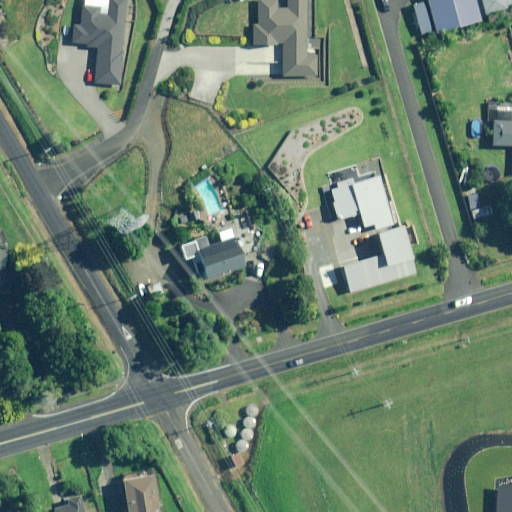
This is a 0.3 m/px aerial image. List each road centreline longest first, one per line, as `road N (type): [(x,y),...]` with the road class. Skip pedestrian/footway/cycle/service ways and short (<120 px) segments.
road 1 (tertiary): [(157,397),(468,305)]
road 2 (residential): [(468,305),(380,0)]
road 3 (unclassified): [(157,397),(0,126)]
road 4 (tertiary): [(0,442),(157,397)]
road 5 (residential): [(157,397),(219,511)]
